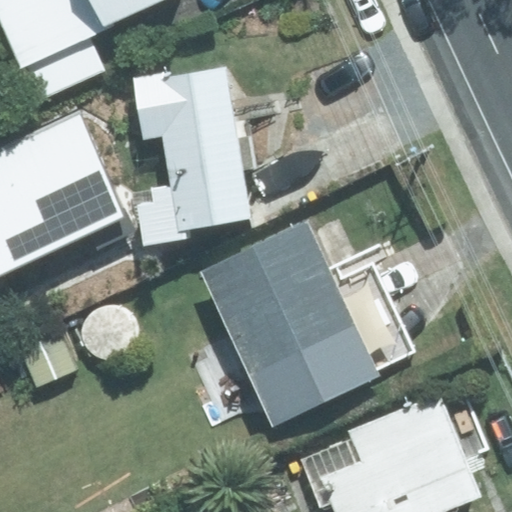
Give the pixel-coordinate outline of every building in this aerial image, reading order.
[(0,0),(0,42),(15,73),(22,70),(38,105),(98,75),(82,42),(169,0),(0,0)] [(235,175),(250,172),(235,67),(128,83),(136,142),(154,139),(162,190),(148,191),(152,207),(129,211),(134,250),(185,242),(183,234),(242,227),(235,175)] [(0,151),(0,276),(116,221),(67,120),(0,151)] [(195,275),(262,433),(370,386),(302,228),(195,275)] [(144,310),(140,307),(135,304),(130,302),(124,300),(118,300),(112,300),(106,302),(101,305),(96,308),(92,313),(88,318),(86,323),(84,329),(84,335),(85,341),(86,347),(89,353),(93,357),(97,362),(102,365),(108,367),(114,369),(120,369),(126,368),(131,367),(137,364),(142,360),(146,356),(149,351),(152,346),(153,340),(153,334),(153,328),(151,322),(148,316),(145,312),(144,310)] [(60,336),(30,349),(41,377),(71,364),(60,336)] [(294,461),(308,493),(294,498),(300,511),(444,511),(474,500),(431,396),(345,431),(348,439),(294,461)]
